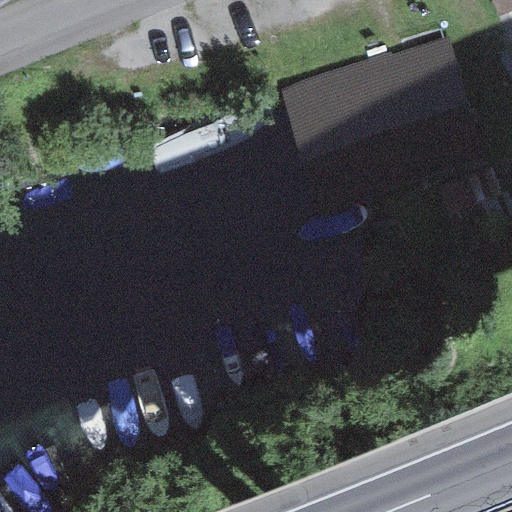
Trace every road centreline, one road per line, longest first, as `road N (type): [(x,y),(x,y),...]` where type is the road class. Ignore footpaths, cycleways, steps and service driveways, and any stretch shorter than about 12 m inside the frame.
road 1 (motorway): [(511,462),(390,511)]
road 2 (unclassified): [(115,0),(0,49)]
